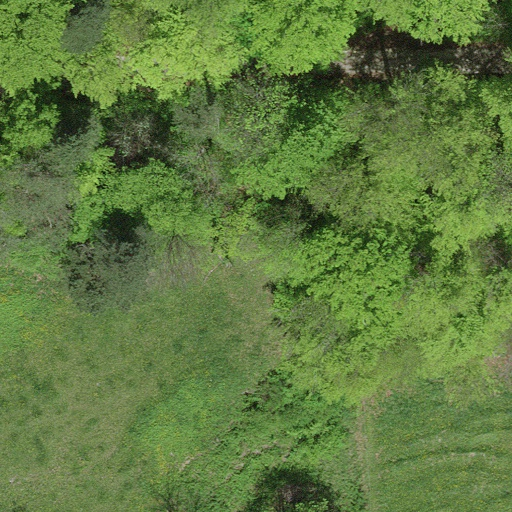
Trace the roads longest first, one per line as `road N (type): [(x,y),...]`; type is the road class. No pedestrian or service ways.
road 1 (track): [(511,52),(318,63),(85,62),(0,92)]
road 2 (track): [(463,0),(318,63)]
